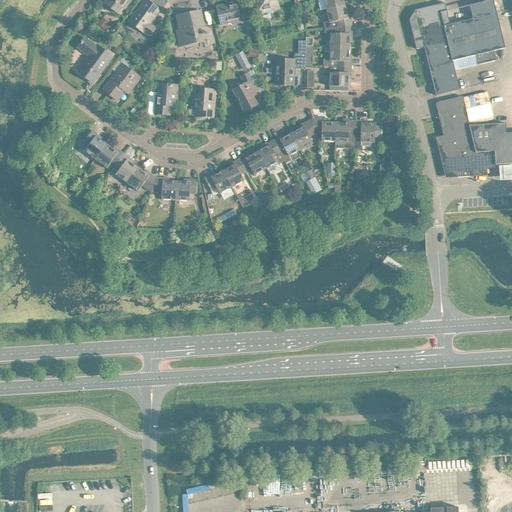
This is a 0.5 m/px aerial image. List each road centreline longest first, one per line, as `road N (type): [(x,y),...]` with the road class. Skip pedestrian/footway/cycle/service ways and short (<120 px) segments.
road 1 (secondary): [(150,377),(447,355)]
road 2 (secondary): [(444,323),(148,343)]
road 3 (residential): [(85,0),(54,38),(57,76),(141,140)]
road 4 (residential): [(225,139),(312,94),(369,96)]
road 5 (secondary): [(0,385),(150,377)]
road 6 (secondary): [(148,343),(0,352)]
road 7 (tertiary): [(444,323),(430,189)]
road 8 (unclassified): [(155,511),(150,377)]
